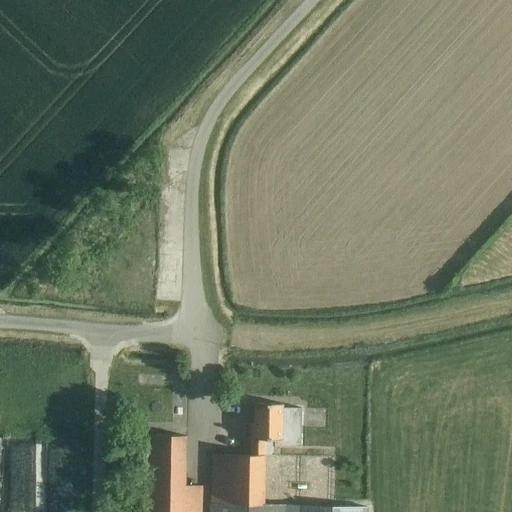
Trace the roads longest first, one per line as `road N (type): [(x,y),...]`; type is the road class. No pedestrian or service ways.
road 1 (unclassified): [(0,325),(200,328),(209,150),(218,119),(320,0)]
road 2 (unknown): [(103,329),(100,511)]
